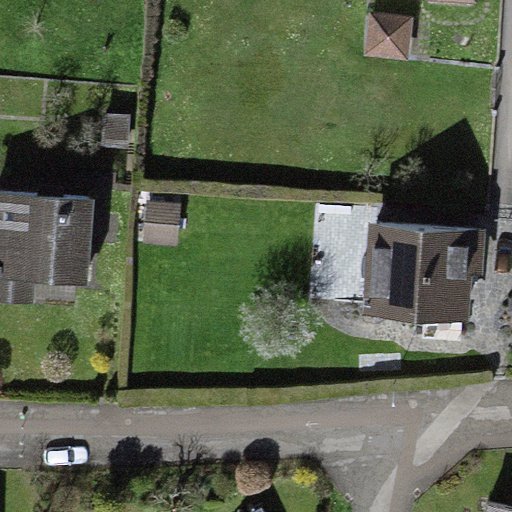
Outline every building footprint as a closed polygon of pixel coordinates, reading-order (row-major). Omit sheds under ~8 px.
[(105,111),(104,141),(123,142),(125,112),(105,111)] [(90,192),(0,186),(0,272),(85,278),(90,192)] [(177,208),(150,205),(147,241),(174,243),(177,208)] [(481,230),(374,220),(366,300),(454,309),(458,264),(477,266),(481,230)] [(511,511),(511,501),(487,497),(484,511),(511,511)]
